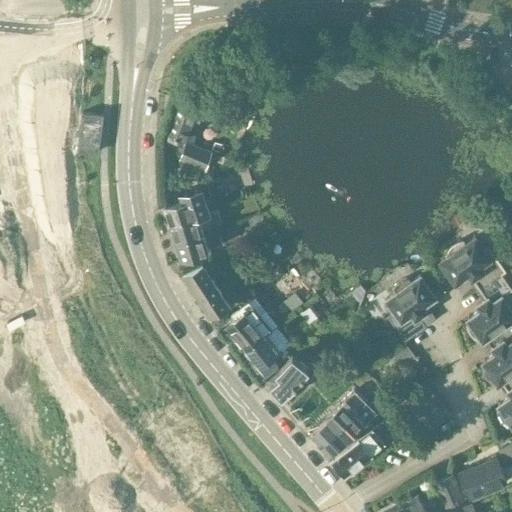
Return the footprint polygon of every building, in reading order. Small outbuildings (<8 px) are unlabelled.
[(177,100),(166,132),(183,138),(194,106),(177,100)] [(242,112),(246,105),(240,102),(236,109),(242,112)] [(201,116),(202,116),(225,123),(228,111),(205,104),(201,116)] [(81,112),(77,149),(96,151),(97,152),(101,114),(93,113),(81,112)] [(185,140),(178,161),(205,169),(211,148),(185,140)] [(219,152),(222,144),(214,142),(212,149),(219,152)] [(180,201),(162,207),(168,224),(195,215),(195,216),(208,212),(200,187),(179,193),(181,201),(180,201)] [(195,216),(168,224),(173,242),(201,233),(195,216)] [(201,233),(173,242),(179,259),(207,251),(201,233)] [(222,244),(218,233),(208,237),(211,247),(222,244)] [(468,272),(479,287),(500,272),(505,269),(488,244),(483,248),(474,235),(465,242),(463,240),(463,238),(462,238),(459,239),(456,239),(455,240),(452,242),(450,244),(449,245),(448,246),(447,249),(447,250),(448,251),(449,253),(440,259),(455,281),(468,272)] [(182,273),(191,288),(211,274),(202,260),(182,273)] [(467,322),(465,322),(465,324),(466,325),(466,328),(467,331),(469,333),(470,334),(471,335),(473,337),(474,338),(477,339),(478,337),(480,336),(482,339),(485,337),(511,319),(511,318),(511,300),(507,303),(502,295),(511,288),(500,272),(479,287),(485,297),(476,303),(480,308),(467,317),(469,321),(467,322)] [(230,303),(229,303),(211,274),(191,288),(209,316),(230,303)] [(404,340),(405,339),(426,325),(418,315),(426,310),(422,304),(435,295),(420,274),(410,280),(409,278),(408,277),(405,277),(403,277),(400,279),(398,280),(395,282),(394,284),(393,286),(392,287),(392,288),(393,289),(395,291),(385,298),(394,310),(387,315),(404,340)] [(294,291),(278,304),(286,314),(302,301),(294,291)] [(237,316),(224,326),(245,352),(264,336),(263,335),(277,324),(265,308),(266,307),(255,294),(252,297),(240,306),(244,310),(237,316)] [(482,365),(481,365),(481,368),(481,369),(482,371),(482,372),(483,374),(484,376),(485,377),(487,379),(489,380),(491,381),(492,382),(493,380),(495,379),(497,382),(500,380),(511,372),(511,320),(511,319),(485,337),(495,351),(482,360),(484,364),(482,365)] [(264,336),(245,352),(264,376),(277,365),(271,358),(278,353),(264,336)] [(268,386),(281,399),(295,386),(294,384),(308,369),(291,355),(279,368),(271,375),(275,380),(268,386)] [(413,384),(429,372),(420,361),(404,373),(413,384)] [(498,408),(496,408),(496,411),(496,413),(497,414),(497,415),(498,417),(500,419),(500,420),(503,422),(504,423),(506,424),(508,425),(508,423),(510,422),(511,424),(511,372),(500,380),(510,394),(497,403),(500,407),(498,408)] [(414,411),(433,394),(425,384),(406,401),(414,411)] [(422,421),(442,404),(433,394),(414,411),(422,421)] [(326,418),(311,432),(310,433),(319,443),(356,409),(346,397),(324,417),(326,418)] [(442,404),(422,421),(431,431),(450,414),(442,404)] [(356,409),(319,443),(328,453),(346,437),(347,438),(367,420),(356,409)] [(332,462),(344,476),(384,443),(371,428),(332,462)] [(511,442),(498,450),(503,460),(511,455),(511,442)] [(457,474),(467,497),(506,481),(495,457),(457,474)] [(122,461),(61,502),(67,511),(121,511),(146,496),(122,461)] [(462,500),(451,475),(433,483),(445,508),(462,500)] [(425,511),(417,492),(409,495),(408,494),(397,500),(400,506),(385,511),(425,511)] [(475,511),(470,501),(445,511),(475,511)]
